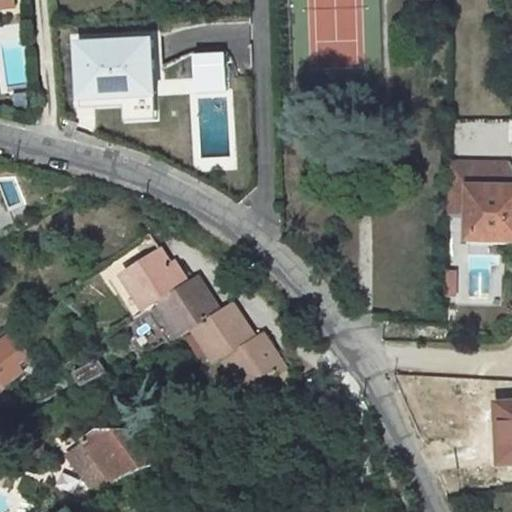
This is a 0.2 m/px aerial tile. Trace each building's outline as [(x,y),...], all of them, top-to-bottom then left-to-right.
[(0,0),(0,10),(9,10),(7,0),(0,0)] [(79,50),(81,105),(156,100),(153,46),(79,50)] [(234,91),(232,62),(192,64),(193,93),(234,91)] [(157,123),(156,100),(81,105),(82,112),(122,110),(123,125),(157,123)] [(511,187),(511,171),(508,165),(447,164),(446,214),(466,214),(466,187),(511,187)] [(504,241),(511,240),(511,187),(466,187),(466,214),(466,234),(504,235),(504,241)] [(124,283),(146,317),(156,311),(185,293),(163,258),(124,283)] [(191,339),(216,324),(194,287),(185,293),(156,311),(177,348),(191,339)] [(219,371),(250,352),(229,317),(216,324),(191,339),(212,375),(219,371)] [(8,381),(33,359),(11,333),(0,342),(0,391),(10,384),(8,381)] [(219,371),(240,405),(279,382),(258,347),(250,352),(219,371)] [(511,404),(502,405),(504,439),(511,439),(511,449),(511,404)] [(86,446),(66,456),(90,496),(148,469),(128,435),(97,435),(86,446)]
